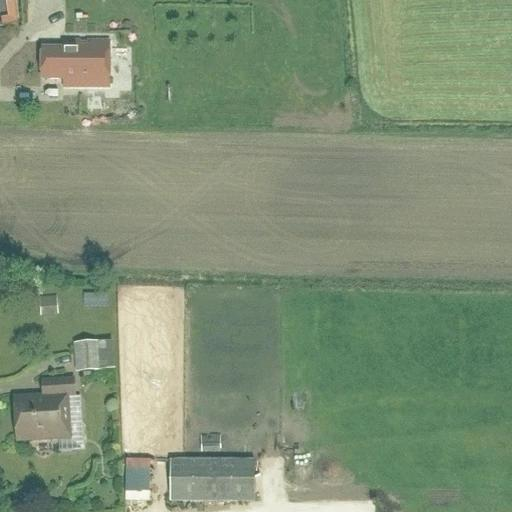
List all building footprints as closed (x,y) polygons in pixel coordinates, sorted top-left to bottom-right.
[(3,28),(18,26),(16,2),(6,3),(8,18),(2,19),(3,28)] [(74,88),(109,89),(110,44),(67,44),(67,51),(45,51),(44,81),(66,81),(66,86),(74,86),(74,88)] [(74,346),(76,375),(102,373),(102,372),(115,371),(114,343),(74,346)] [(18,443),(71,440),(68,398),(76,397),(75,382),(44,384),(44,399),(15,400),(18,443)] [(200,437),(201,455),(221,454),(221,436),(200,437)] [(170,504),(254,505),(254,462),(171,461),(170,504)]
